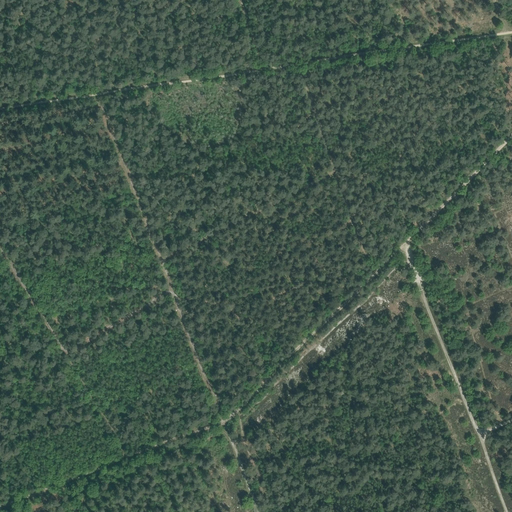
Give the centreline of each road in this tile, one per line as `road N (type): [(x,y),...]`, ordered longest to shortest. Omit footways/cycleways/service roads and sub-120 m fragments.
road 1 (track): [(0,110),(266,71)]
road 2 (unknown): [(257,511),(172,291)]
road 3 (track): [(0,508),(218,421)]
road 4 (track): [(218,421),(373,274)]
road 5 (track): [(300,65),(511,35)]
road 6 (track): [(407,249),(479,434)]
road 7 (unknown): [(159,259),(94,96)]
road 8 (track): [(403,244),(511,134)]
road 9 (track): [(0,247),(66,355)]
road 10 (track): [(66,355),(168,289)]
